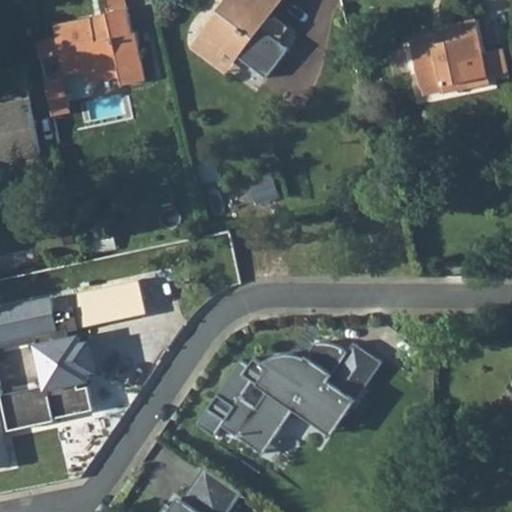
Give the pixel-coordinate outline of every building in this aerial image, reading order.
[(128,0),(110,0),(112,8),(129,3),(128,0)] [(231,0),(210,29),(242,54),(235,64),(256,79),(263,70),(270,76),(293,47),(283,40),(295,25),(282,16),(280,18),(274,14),(284,0),(231,0)] [(64,70),(83,67),(96,64),(99,80),(121,77),(120,68),(142,64),(137,33),(133,33),(128,7),(109,12),(111,20),(95,23),(93,16),(56,23),(64,70)] [(412,46),(421,89),(443,84),(445,93),(471,88),(465,61),(486,56),(478,20),(447,27),(449,37),(412,46)] [(96,64),(83,67),(86,83),(99,80),(96,64)] [(443,84),(421,89),(424,98),(445,93),(443,84)] [(0,116),(0,160),(38,153),(28,101),(0,106),(2,116),(0,116)] [(143,277),(70,292),(72,305),(57,308),(55,294),(0,305),(0,467),(11,466),(3,427),(9,426),(10,431),(96,413),(91,388),(79,390),(76,379),(87,376),(79,338),(74,339),(71,329),(151,313),(143,277)] [(241,359),(196,425),(214,437),(221,426),(262,455),(293,410),(304,417),(311,407),(336,425),(342,417),(344,416),(345,416),(382,362),(354,343),(348,351),(344,348),(334,345),(321,343),(315,343),(305,357),(296,370),(288,365),(283,364),(279,364),(274,366),(269,367),(262,362),(254,357),(249,364),(241,359)] [(273,356),(262,362),(269,367),(274,366),(279,364),(283,364),(288,365),(296,370),(305,357),(296,354),(285,354),(273,356)] [(342,417),(336,425),(311,407),(304,417),(332,436),(345,416),(344,416),(342,417)] [(229,511),(242,493),(204,467),(182,499),(178,497),(170,508),(165,505),(160,511),(229,511)]
